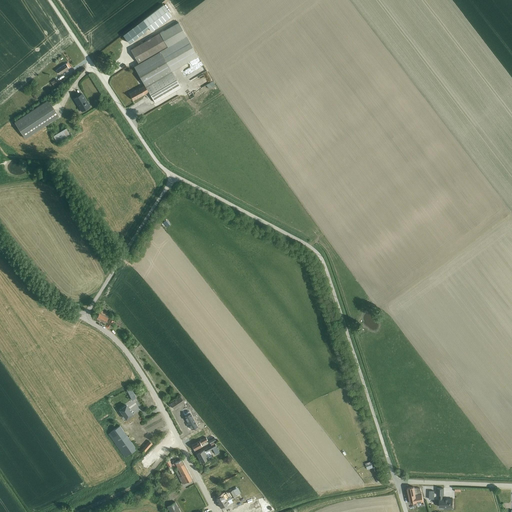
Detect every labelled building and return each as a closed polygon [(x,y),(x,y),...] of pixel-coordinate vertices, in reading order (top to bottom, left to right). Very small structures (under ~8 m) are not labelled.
[(152,32),(174,16),(165,5),(144,21),(152,32)] [(130,94),(135,101),(150,92),(157,104),(183,88),(174,72),(200,57),(180,22),(131,50),(140,64),(135,67),(145,85),(130,94)] [(129,42),(139,35),(135,29),(124,36),(129,42)] [(188,80),(206,72),(201,62),(183,70),(188,80)] [(58,69),(61,73),(70,66),(68,63),(58,69)] [(74,96),(83,110),(91,105),(81,91),(74,96)] [(15,120),(27,138),(61,115),(49,97),(15,120)] [(55,136),(58,141),(71,132),(68,127),(55,136)] [(109,318),(109,317),(105,315),(106,313),(101,310),(96,318),(106,323),(106,322),(108,323),(107,324),(111,327),(115,321),(109,318)] [(127,390),(133,401),(137,399),(131,388),(127,390)] [(147,403),(149,408),(156,405),(151,393),(141,397),(144,404),(147,403)] [(182,395),(170,402),(175,409),(186,403),(182,395)] [(126,405),(119,410),(126,419),(132,414),(126,405)] [(192,415),(186,419),(193,430),(199,426),(192,415)] [(136,449),(127,436),(119,426),(108,434),(115,444),(124,458),(136,449)] [(201,444),(208,440),(206,438),(195,444),(193,440),(190,441),(193,446),(192,446),(195,451),(202,446),(201,444)] [(144,454),(153,444),(149,441),(141,451),(144,454)] [(219,452),(216,447),(215,444),(197,454),(201,463),(208,459),(208,458),(212,456),(209,451),(212,449),(215,454),(219,452)] [(169,461),(166,463),(169,468),(172,467),(173,469),(177,467),(184,464),(182,460),(172,465),(171,465),(169,461)] [(178,468),(174,470),(183,485),(192,480),(184,464),(177,467),(178,468)] [(414,487),(407,488),(410,503),(416,502),(416,503),(423,501),(422,494),(416,496),(414,487)] [(444,488),(437,488),(437,494),(440,494),(439,507),(444,507),(444,509),(452,509),(452,508),(453,508),(453,499),(449,499),(445,499),(442,499),(442,495),(444,495),(444,488)] [(226,500),(233,497),(235,495),(233,490),(228,493),(216,499),(221,508),(228,504),(226,500)] [(169,511),(180,511),(175,502),(167,507),(169,511)] [(419,504),(420,511),(423,511),(428,511),(425,502),(419,504)]
